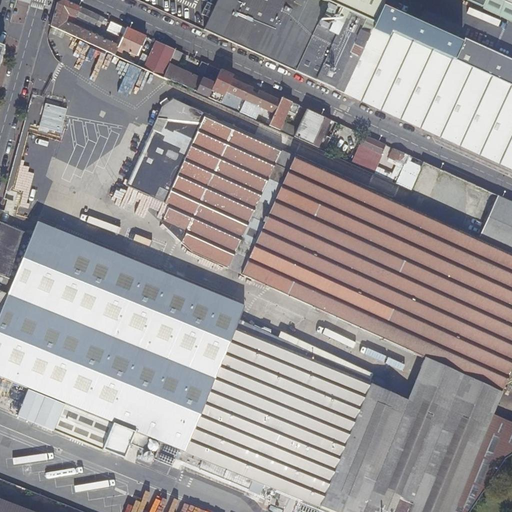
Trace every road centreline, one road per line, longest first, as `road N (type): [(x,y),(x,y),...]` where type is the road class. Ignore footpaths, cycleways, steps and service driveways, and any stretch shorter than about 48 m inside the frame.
road 1 (residential): [(511,184),(94,0)]
road 2 (residential): [(0,136),(39,0)]
